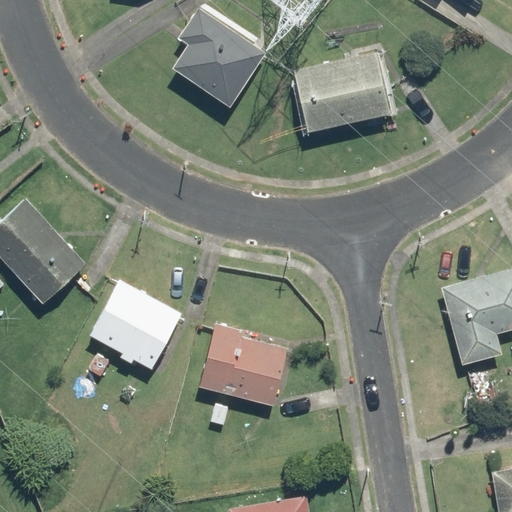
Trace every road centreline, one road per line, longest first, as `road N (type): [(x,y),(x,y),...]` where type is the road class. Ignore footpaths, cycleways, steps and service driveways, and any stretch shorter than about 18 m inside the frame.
road 1 (residential): [(25,0),(74,111),(101,150),(137,177),(246,223),(344,236)]
road 2 (residential): [(344,236),(390,511)]
road 3 (residential): [(344,236),(454,180),(511,138)]
